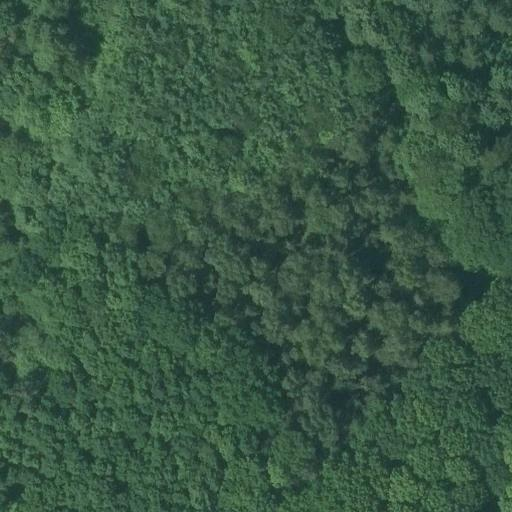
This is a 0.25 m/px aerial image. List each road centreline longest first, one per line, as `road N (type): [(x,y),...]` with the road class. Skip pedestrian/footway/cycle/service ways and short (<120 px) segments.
road 1 (track): [(295,0),(388,126),(511,260)]
road 2 (track): [(511,299),(306,511)]
